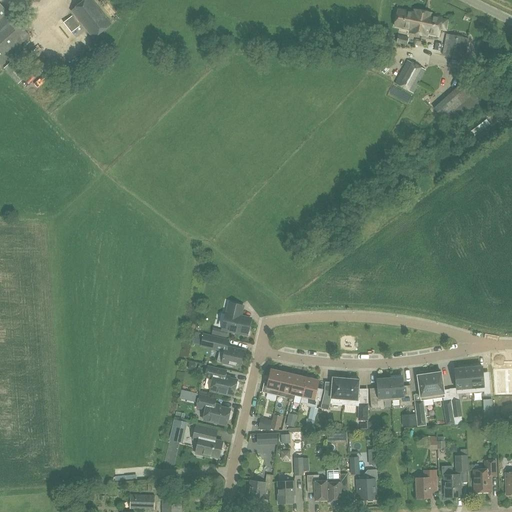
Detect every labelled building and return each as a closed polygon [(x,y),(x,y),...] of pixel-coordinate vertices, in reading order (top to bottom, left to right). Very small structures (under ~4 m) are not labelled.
[(92,0),(85,0),(72,11),(93,39),(111,24),(92,0)] [(0,64),(2,66),(32,39),(0,4),(0,64)] [(431,16),(431,13),(414,10),(414,12),(398,9),(398,10),(395,11),(395,15),(397,17),(395,26),(405,28),(405,29),(410,30),(410,32),(422,35),(421,37),(426,38),(426,37),(428,37),(428,35),(432,35),(433,34),(438,35),(439,28),(445,29),(447,21),(441,19),(441,18),(431,16)] [(72,32),(80,26),(72,16),(64,22),(72,32)] [(61,33),(65,29),(54,18),(50,22),(61,33)] [(469,39),(446,35),(442,55),(465,60),(469,39)] [(13,59),(4,67),(18,82),(27,75),(13,59)] [(413,94),(426,70),(408,60),(395,84),(413,94)] [(463,79),(436,105),(449,120),(460,110),(466,117),(483,100),(463,79)] [(243,306),(229,303),(227,313),(226,313),(222,329),(243,334),(244,336),(247,336),(249,335),(250,332),(249,330),(251,319),(241,317),(243,306)] [(201,346),(217,350),(220,350),(217,361),(224,363),(223,365),(232,367),(232,365),(240,367),(244,351),(227,347),(229,340),(204,334),(201,346)] [(469,366),(472,393),(484,392),(484,395),(491,394),(490,380),(484,380),(482,366),(479,367),(479,365),(469,366)] [(234,396),(235,389),(236,389),(238,388),(239,383),(238,382),(237,381),(237,380),(225,377),(227,371),(208,366),(205,377),(213,379),(210,390),(234,396)] [(472,393),(469,366),(459,366),(459,368),(454,369),(457,394),(472,393)] [(278,396),(279,391),(283,373),(271,370),(268,382),(265,381),(262,392),(278,396)] [(429,371),(433,399),(445,397),(441,372),(439,373),(438,370),(429,371)] [(433,399),(429,371),(420,373),(420,375),(417,376),(421,401),(433,399)] [(507,392),(507,372),(495,372),(496,392),(507,392)] [(295,375),(283,373),(279,391),(286,392),(285,397),(290,398),(295,375)] [(295,395),(302,396),(307,378),(295,375),(290,398),(294,400),(295,395)] [(390,378),(391,401),(400,400),(400,406),(412,405),(411,390),(404,390),(403,377),(402,377),(401,375),(390,376),(391,378),(390,378)] [(344,399),(346,379),(342,378),(342,376),(336,376),(336,378),(332,378),(333,378),(332,393),(324,393),(320,409),(328,411),(331,398),(344,399)] [(357,400),(359,381),(360,381),(360,380),(356,380),(357,378),(350,377),(350,379),(346,379),(344,399),(357,400)] [(319,381),(307,378),(302,396),(301,402),(307,403),(309,406),(317,408),(318,401),(314,400),(319,381)] [(378,392),(371,393),(372,408),(384,408),(384,401),(391,401),(390,378),(377,379),(378,392)] [(198,394),(182,391),(180,400),(196,403),(198,394)] [(230,409),(215,406),(216,399),(200,395),(197,408),(206,410),(203,420),(227,425),(228,419),(229,419),(231,419),(232,413),(231,411),(230,411),(230,409)] [(452,402),(454,417),(462,416),(459,400),(451,401),(452,402)] [(484,400),(484,416),(493,416),(492,400),(484,400)] [(424,406),(423,401),(421,401),(415,402),(418,426),(426,426),(424,406)] [(447,425),(455,424),(454,417),(452,402),(444,404),(446,419),(447,425)] [(359,420),(368,420),(368,404),(359,404),(359,420)] [(290,415),(287,425),(294,426),(296,416),(290,415)] [(403,416),(404,426),(416,425),(415,415),(403,416)] [(273,416),(272,421),(270,429),(277,431),(280,417),(273,416)] [(259,428),(270,431),(272,421),(261,418),(259,428)] [(306,429),(313,430),(315,420),(309,419),(306,429)] [(175,420),(170,440),(180,442),(185,422),(175,420)] [(215,440),(218,430),(196,425),(193,440),(198,441),(196,454),(210,457),(210,456),(219,458),(219,457),(221,457),(222,456),(224,450),(223,448),(222,448),(223,442),(215,440)] [(327,442),(336,441),(336,434),(327,434),(327,442)] [(258,444),(268,444),(268,435),(258,435),(258,444)] [(429,437),(429,450),(437,450),(437,437),(429,437)] [(468,471),(468,456),(459,456),(459,464),(456,464),(457,471),(468,471)] [(350,457),(350,475),(360,475),(359,457),(350,457)] [(303,475),(302,458),(294,458),(295,475),(303,475)] [(491,476),(496,476),(496,461),(485,461),(486,470),(474,470),(475,492),(491,492),(491,476)] [(364,477),(364,480),(358,480),(358,490),(360,490),(360,500),(367,500),(368,501),(373,501),(374,500),(376,499),(375,493),(376,491),(376,488),(375,486),(374,480),(377,480),(376,470),(368,470),(368,475),(365,476),(364,477)] [(436,471),(424,471),(424,478),(417,478),(418,499),(431,498),(431,486),(437,486),(436,471)] [(327,475),(328,483),(328,502),(341,501),(341,490),(348,489),(347,474),(327,475)] [(265,489),(271,490),(273,475),(267,475),(266,482),(251,480),(248,500),(263,502),(265,489)] [(328,502),(328,483),(327,483),(327,481),(319,482),(319,475),(307,476),(308,489),(315,489),(315,501),(328,500),(328,502)] [(460,475),(445,475),(446,497),(461,497),(460,475)] [(278,482),(279,504),(294,504),(293,491),(295,491),(295,482),(278,482)] [(130,510),(154,510),(155,495),(130,495),(130,510)] [(162,498),(161,511),(181,511),(182,498),(162,498)]
